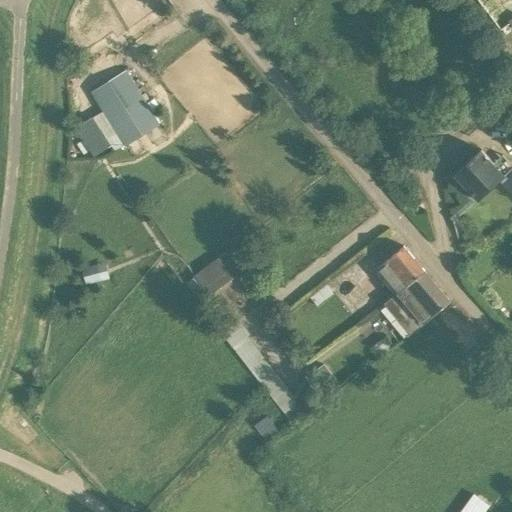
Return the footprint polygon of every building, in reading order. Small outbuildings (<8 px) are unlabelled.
[(511,0),(483,0),(500,27),(511,19),(511,0)] [(92,94),(103,111),(93,118),(107,140),(117,134),(124,145),(159,123),(127,72),(92,94)] [(511,165),(502,154),(501,155),(493,162),(481,150),(454,175),(478,200),(511,168),(511,165)] [(377,268),(398,293),(425,271),(403,246),(377,268)] [(227,252),(194,277),(202,288),(209,297),(242,272),(227,252)] [(88,282),(111,278),(108,262),(85,266),(88,282)] [(450,302),(425,271),(398,293),(384,305),(410,335),(424,324),(443,308),(450,302)] [(288,415),(302,406),(290,388),(281,394),(286,401),(281,404),(288,415)] [(459,511),(483,511),(489,504),(473,493),(459,511)]
